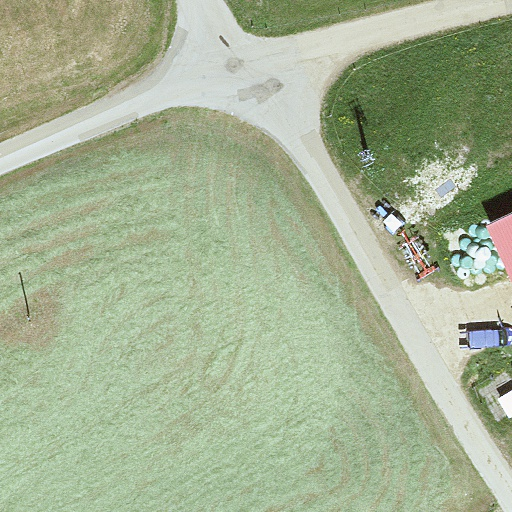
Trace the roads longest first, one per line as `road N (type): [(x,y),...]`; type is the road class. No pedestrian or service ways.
road 1 (track): [(232,73),(500,511)]
road 2 (track): [(232,73),(511,9)]
road 3 (unclassified): [(232,73),(0,168)]
